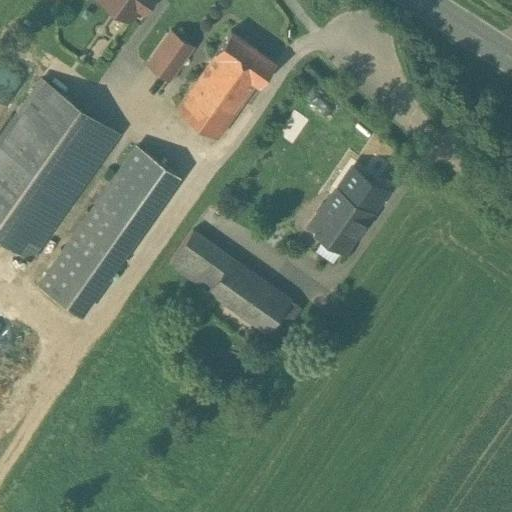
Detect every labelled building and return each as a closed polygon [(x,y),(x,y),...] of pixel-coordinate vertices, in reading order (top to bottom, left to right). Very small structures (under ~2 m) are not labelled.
[(102,0),(129,18),(139,5),(144,9),(151,0),(102,0)] [(179,108),(218,136),(256,81),(259,84),(274,61),(231,30),(215,52),(217,54),(179,108)] [(175,31),(151,64),(172,79),(195,46),(175,31)] [(41,78),(0,135),(0,235),(28,256),(116,132),(41,78)] [(40,283),(79,310),(176,173),(137,145),(40,283)] [(348,188),(344,194),(337,189),(328,201),(327,200),(323,202),(318,209),(318,213),(319,214),(311,227),(343,249),(370,211),(362,206),(366,200),(374,205),(385,189),(352,166),(341,182),(348,188)] [(298,304),(193,229),(169,262),(208,289),(197,305),(255,346),(266,331),(275,337),(298,304)] [(340,247),(324,236),(315,249),(331,260),(340,247)]
